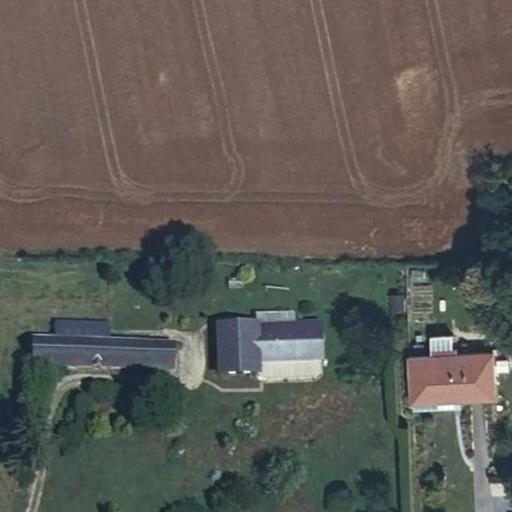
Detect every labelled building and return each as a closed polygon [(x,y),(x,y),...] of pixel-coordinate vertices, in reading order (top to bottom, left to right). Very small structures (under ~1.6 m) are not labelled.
[(153,366),(41,361),(43,345),(19,344),(17,391),(152,397),(153,366)] [(242,362),(206,360),(202,406),(237,408),(238,400),(248,400),(247,415),(294,419),(299,415),(300,405),(301,405),(304,369),(280,367),(281,354),(243,351),(242,362)] [(432,359),(432,369),(452,369),(452,364),(452,358),(432,359)] [(458,417),(490,416),(487,367),(457,368),(452,369),(432,369),(410,370),(411,413),(436,413),(453,412),(458,412),(458,417)] [(453,412),(436,413),(436,425),(453,425),(453,412)]
